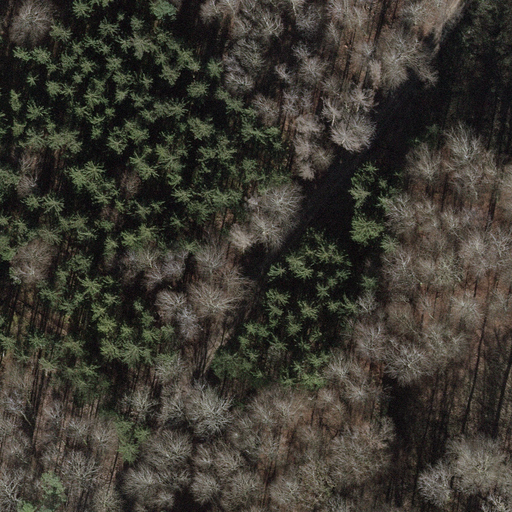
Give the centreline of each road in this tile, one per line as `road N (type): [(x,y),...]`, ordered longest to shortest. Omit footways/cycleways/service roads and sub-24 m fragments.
road 1 (track): [(453,0),(189,383),(119,511)]
road 2 (track): [(511,317),(303,511)]
road 3 (track): [(95,0),(0,90)]
